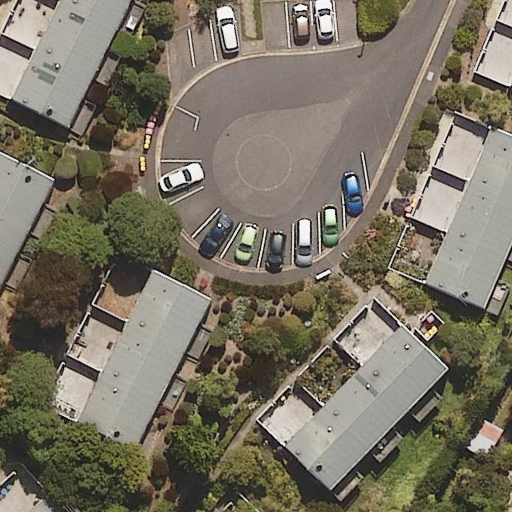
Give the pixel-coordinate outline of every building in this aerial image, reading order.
[(146,0),(70,0),(15,107),(75,138),(146,0)] [(511,259),(511,149),(493,141),(428,291),(487,316),(511,259)] [(0,295),(55,193),(0,162),(0,295)] [(210,312),(155,284),(82,427),(137,455),(210,312)] [(452,381),(404,335),(286,457),(334,503),(452,381)]
